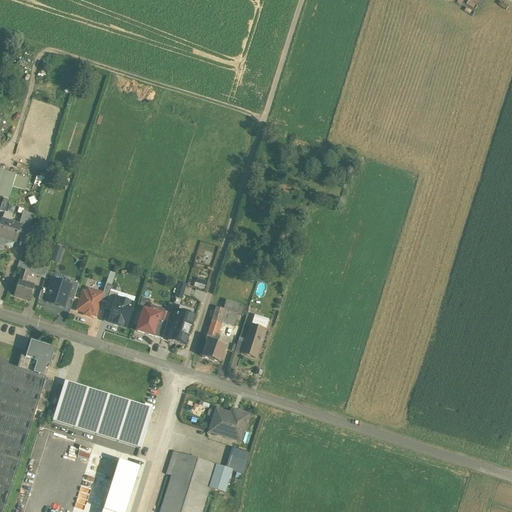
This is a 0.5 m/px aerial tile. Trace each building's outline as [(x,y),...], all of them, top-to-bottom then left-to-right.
[(0,197),(4,199),(8,200),(12,187),(15,176),(0,171),(0,197)] [(27,180),(15,176),(12,187),(24,191),(27,180)] [(33,215),(23,212),(19,225),(21,226),(19,232),(27,234),(33,215)] [(19,225),(1,220),(0,221),(0,237),(7,240),(16,243),(19,232),(21,226),(19,225)] [(59,263),(64,249),(56,245),(50,259),(59,263)] [(30,266),(18,263),(16,269),(22,271),(28,273),(30,266)] [(40,270),(32,267),(30,274),(38,276),(40,270)] [(47,269),(41,267),(40,270),(38,276),(44,278),(47,269)] [(28,273),(22,271),(18,281),(25,283),(28,273)] [(25,283),(18,281),(14,296),(29,301),(34,286),(25,283)] [(49,291),(46,302),(63,308),(66,299),(69,287),(52,282),(49,291)] [(71,282),(66,299),(73,301),(79,285),(71,282)] [(111,286),(106,284),(102,294),(100,301),(106,303),(110,292),(111,286)] [(175,297),(182,299),(186,286),(180,284),(175,297)] [(38,300),(46,302),(49,291),(42,289),(38,300)] [(102,294),(91,291),(90,295),(82,292),(77,310),(95,316),(100,301),(102,294)] [(118,295),(110,292),(106,303),(104,309),(112,312),(115,300),(116,300),(118,295)] [(116,300),(115,300),(112,312),(108,322),(125,328),(133,305),(116,300)] [(168,322),(174,324),(177,312),(179,307),(173,305),(168,322)] [(211,308),(201,336),(206,338),(206,337),(215,340),(215,339),(220,323),(224,311),(215,308),(215,310),(211,308)] [(162,313),(152,310),(150,311),(150,313),(159,315),(158,319),(161,320),(163,315),(162,313)] [(150,313),(143,311),(137,332),(152,336),(158,319),(159,315),(150,313)] [(236,314),(224,311),(220,323),(233,327),(236,314)] [(193,318),(177,312),(174,324),(168,342),(184,347),(193,318)] [(269,321),(254,316),(250,326),(266,331),(269,321)] [(161,320),(158,319),(152,336),(162,339),(167,322),(161,320)] [(250,326),(244,343),(241,355),(255,359),(258,350),(259,350),(266,331),(250,326)] [(214,343),(207,341),(207,342),(205,348),(202,347),(199,355),(202,356),(202,357),(220,363),(225,347),(216,344),(214,343)] [(244,343),(238,341),(235,353),(241,355),(244,343)] [(55,350),(30,342),(25,359),(46,366),(49,367),(55,350)] [(46,366),(25,359),(21,371),(42,377),(46,366)] [(0,505),(5,507),(42,391),(45,379),(45,378),(42,377),(21,371),(0,364),(0,505)] [(53,382),(45,379),(42,391),(49,393),(53,382)] [(152,411),(64,383),(52,422),(140,449),(152,411)] [(236,416),(216,410),(209,432),(240,442),(248,416),(237,412),(236,416)] [(225,469),(231,471),(240,474),(246,454),(232,449),(225,469)] [(216,466),(172,452),(165,475),(171,477),(159,511),(201,511),(209,488),(216,466)] [(101,511),(124,511),(139,468),(118,461),(101,511)] [(225,469),(216,466),(209,488),(224,493),(231,471),(225,469)]
